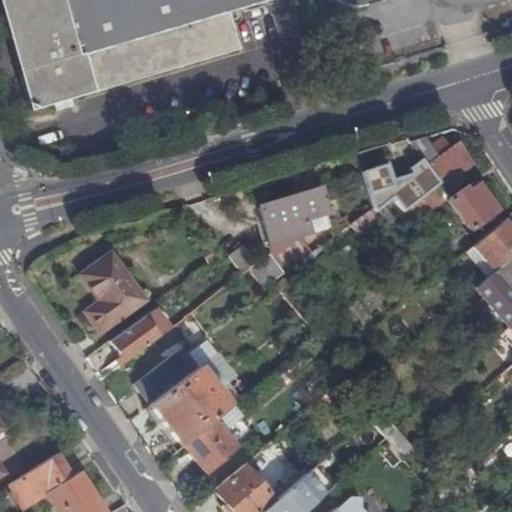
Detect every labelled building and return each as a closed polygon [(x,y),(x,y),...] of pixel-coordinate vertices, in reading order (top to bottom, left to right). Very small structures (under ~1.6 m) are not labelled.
[(2,0),(35,109),(52,104),(70,99),(232,51),(222,17),(270,2),(269,0),(2,0)] [(73,108),(70,99),(52,104),(55,114),(73,108)] [(422,196),(417,200),(425,210),(447,194),(441,185),(472,163),(457,142),(448,148),(442,139),(432,147),(425,137),(409,141),(420,160),(438,183),(422,196)] [(438,183),(420,160),(404,172),(422,196),(438,183)] [(497,211),(478,185),(467,192),(464,188),(447,201),(469,231),(497,211)] [(337,199),(331,188),(257,210),(268,244),(283,273),(348,225),(343,217),(329,227),(323,203),(337,199)] [(368,228),(381,219),(373,208),(360,217),(368,228)] [(511,233),(501,221),(471,246),(492,271),(511,254),(511,233)] [(229,254),(243,273),(248,269),(256,263),(242,245),(229,254)] [(216,258),(207,246),(199,253),(208,264),(216,258)] [(471,246),(464,252),(485,277),(492,271),(471,246)] [(248,269),(263,288),(271,282),(283,273),(268,253),(256,263),(248,269)] [(84,311),(99,332),(143,300),(110,254),(79,276),(98,302),(84,311)] [(511,254),(492,271),(485,277),(474,287),(484,299),(487,303),(507,328),(511,322),(511,290),(508,285),(511,281),(511,254)] [(286,277),(275,286),(284,297),(295,289),(286,277)] [(116,359),(120,365),(168,329),(153,309),(108,341),(120,356),(116,359)] [(324,323),(317,330),(335,354),(343,348),(324,323)] [(187,354),(182,348),(133,386),(148,406),(198,368),(216,354),(205,341),(187,354)] [(371,369),(354,346),(346,352),(356,366),(364,376),(371,369)] [(148,406),(164,427),(207,392),(213,387),(198,368),(148,406)] [(213,387),(227,407),(237,399),(222,380),(213,387)] [(223,411),(227,407),(213,387),(207,392),(223,411)] [(211,421),(223,411),(207,392),(164,427),(180,448),(182,446),(211,421)] [(325,393),(299,415),(306,423),(332,401),(325,393)] [(159,430),(164,427),(148,406),(143,409),(159,430)] [(369,419),(384,438),(385,439),(395,430),(378,410),(369,419)] [(211,421),(182,446),(204,473),(234,447),(211,421)] [(159,430),(175,452),(180,448),(164,427),(159,430)] [(403,460),(413,451),(395,430),(385,439),(403,460)] [(57,511),(104,511),(79,471),(69,477),(54,455),(7,486),(21,508),(46,493),(57,511)] [(260,511),(273,502),(264,491),(241,464),(212,490),(230,511),(260,511)] [(315,465),(307,472),(325,493),(333,486),(315,465)] [(273,502),(260,511),(303,511),(325,493),(307,472),(280,495),(273,502)] [(271,484),(264,491),(273,502),(280,495),(271,484)] [(361,511),(357,508),(359,498),(346,498),(332,510),(330,508),(324,511),(361,511)]
